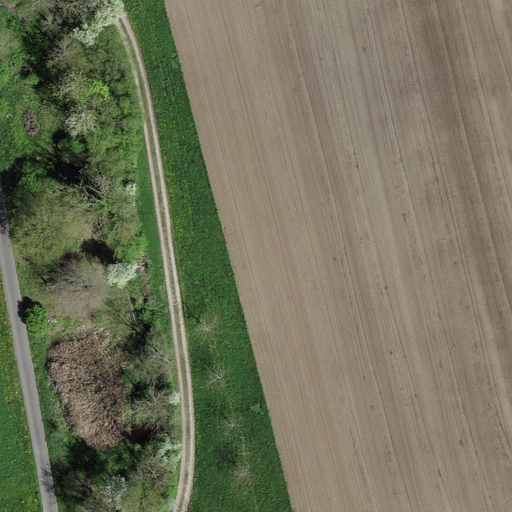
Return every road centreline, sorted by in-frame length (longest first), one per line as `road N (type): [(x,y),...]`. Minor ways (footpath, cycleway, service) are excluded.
road 1 (track): [(178,511),(189,435),(157,174),(132,52),(108,0)]
road 2 (unclassified): [(0,213),(54,511)]
